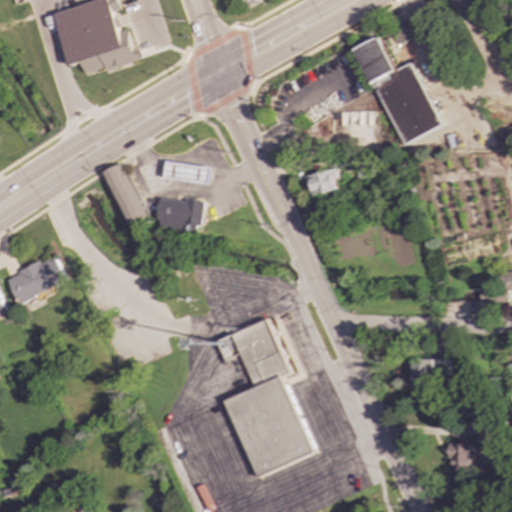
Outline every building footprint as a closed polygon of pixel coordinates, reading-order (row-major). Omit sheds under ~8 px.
[(98,0),(55,13),(71,66),(82,62),(86,75),(141,59),(138,49),(133,50),(127,30),(118,32),(112,12),(119,10),(116,0),(98,0)] [(358,49),(405,146),(443,127),(412,63),(396,71),(380,38),(358,49)] [(511,142),(511,124),(501,129),(507,144),(511,142)] [(213,166),(168,162),(166,179),(211,183),(213,166)] [(129,228),(149,217),(122,165),(102,176),(129,228)] [(305,177),(311,197),(338,190),(335,179),(339,178),(336,168),(305,177)] [(203,226),(207,204),(163,197),(158,227),(185,231),(187,223),(203,226)] [(69,282),(58,256),(9,278),(20,303),(69,282)] [(480,303),(507,303),(507,290),(511,290),(511,271),(500,271),(500,288),(480,288),(480,303)] [(0,315),(8,312),(0,293),(0,315)] [(260,477),(317,452),(282,376),(292,372),(268,319),(218,340),(225,360),(240,354),(256,388),(227,401),(260,477)] [(413,387),(447,388),(449,360),(414,359),(413,387)] [(478,439),(496,439),(495,422),(477,422),(478,439)] [(473,444),(451,444),(451,472),(472,472),(473,444)]
